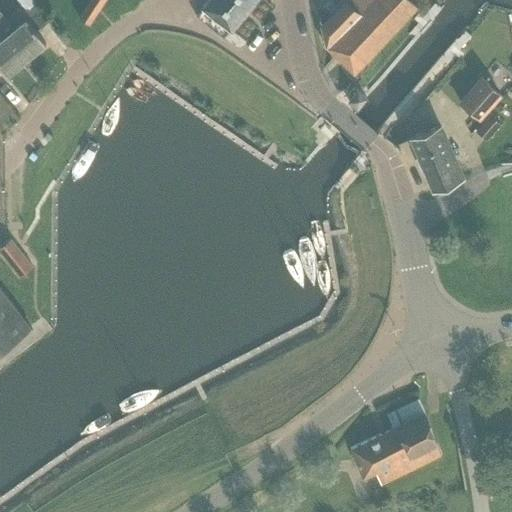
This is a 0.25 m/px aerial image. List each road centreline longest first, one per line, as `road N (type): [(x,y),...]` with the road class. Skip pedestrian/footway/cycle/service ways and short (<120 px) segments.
road 1 (tertiary): [(436,343),(391,174),(382,153),(315,96),(294,0)]
road 2 (tertiary): [(195,511),(436,343)]
road 3 (unclassified): [(0,172),(100,50),(170,0)]
road 4 (unclassified): [(480,511),(467,438),(436,343)]
